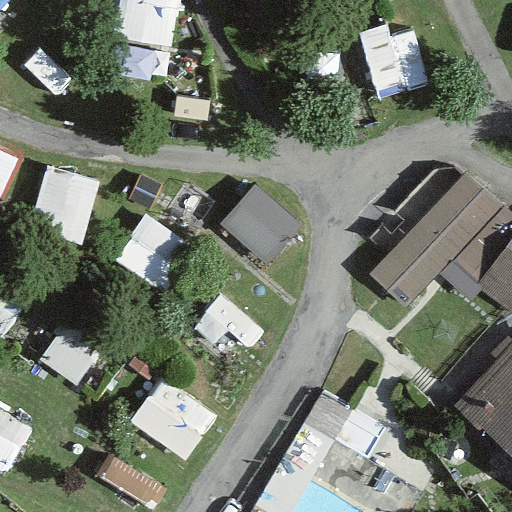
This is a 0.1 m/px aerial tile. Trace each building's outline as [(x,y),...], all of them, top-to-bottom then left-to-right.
[(117,0),(120,70),(179,67),(176,0),(117,0)] [(301,0),(248,0),(248,16),(302,16),(301,0)] [(410,15),(361,31),(380,93),(430,78),(410,15)] [(50,160),(31,223),(85,239),(104,176),(50,160)] [(473,305),(486,292),(511,311),(511,210),(460,173),(441,176),(373,241),(392,259),(372,278),(407,314),(446,277),(473,305)] [(301,220),(255,180),(222,217),(269,257),(301,220)] [(141,211),(119,262),(174,285),(195,234),(141,211)] [(0,283),(0,328),(10,334),(28,297),(0,283)] [(511,353),(461,405),(511,455),(511,353)] [(164,373),(132,417),(189,457),(220,413),(164,373)] [(260,511),(298,511),(316,483),(358,413),(330,396),(260,511)] [(0,402),(0,464),(10,470),(38,426),(0,402)] [(472,447),(456,433),(443,450),(456,464),(472,447)]
